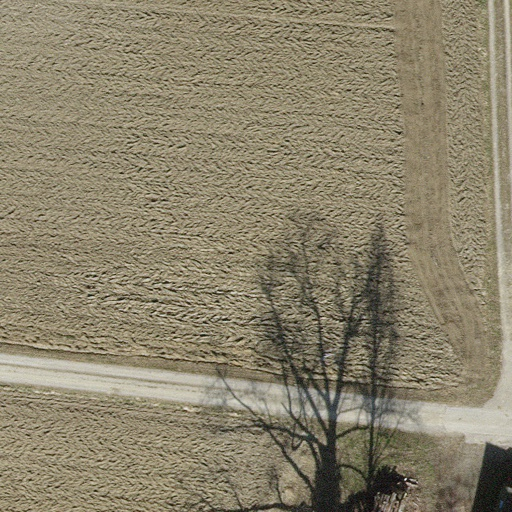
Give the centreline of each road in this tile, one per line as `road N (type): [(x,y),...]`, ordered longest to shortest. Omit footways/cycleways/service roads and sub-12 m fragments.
road 1 (track): [(0,373),(511,424)]
road 2 (track): [(511,216),(503,0)]
